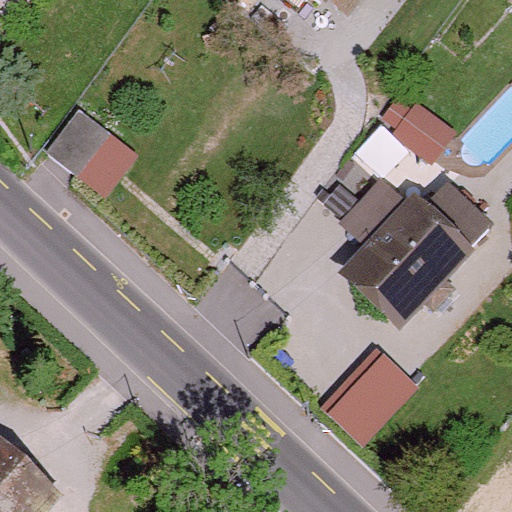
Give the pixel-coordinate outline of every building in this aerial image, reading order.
[(329,0),(350,15),(361,0),(329,0)] [(398,125),(440,162),(463,136),(420,99),(398,125)] [(47,154),(77,178),(108,139),(78,115),(47,154)] [(414,202),(343,275),(398,328),(492,231),(446,186),(423,210),(414,202)] [(0,511),(40,511),(52,499),(0,450),(0,511)]
